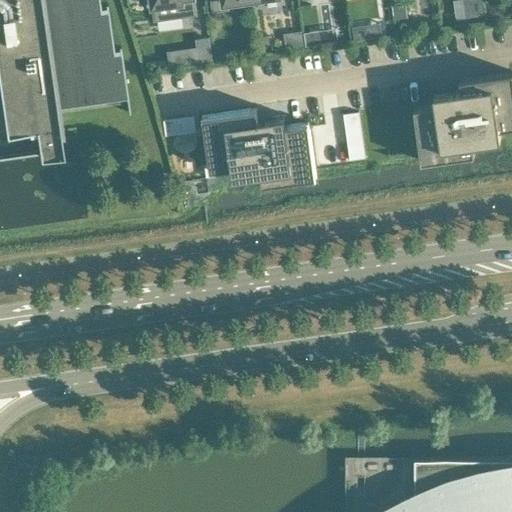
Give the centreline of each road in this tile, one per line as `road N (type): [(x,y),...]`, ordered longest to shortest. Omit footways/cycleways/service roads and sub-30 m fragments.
road 1 (tertiary): [(511,248),(0,320)]
road 2 (tertiary): [(46,386),(511,320)]
